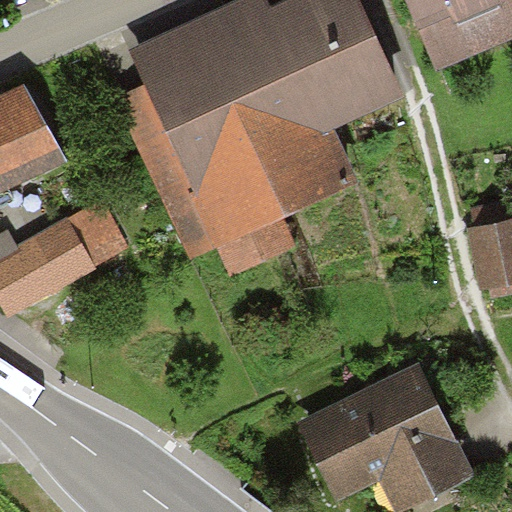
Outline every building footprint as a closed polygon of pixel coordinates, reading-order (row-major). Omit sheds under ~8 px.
[(256,0),(131,56),(146,91),(120,103),(188,254),(215,242),(230,275),(287,250),(275,222),(339,193),(314,138),(400,100),(355,0),(302,0),(263,18),(256,0)] [(511,0),(405,0),(436,73),(511,40),(511,0)] [(0,101),(0,211),(15,204),(11,194),(63,171),(26,90),(0,101)] [(7,232),(0,235),(0,303),(9,319),(96,270),(93,264),(124,247),(100,203),(17,249),(7,232)] [(511,225),(469,234),(481,293),(503,288),(511,286),(511,225)] [(379,389),(301,427),(336,498),(381,476),(398,511),(406,511),(471,480),(418,371),(379,389)]
